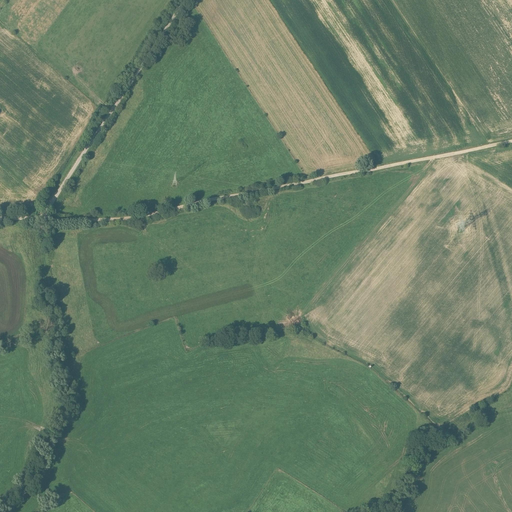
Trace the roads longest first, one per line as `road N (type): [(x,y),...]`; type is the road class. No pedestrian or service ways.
road 1 (track): [(511,141),(138,217),(42,218)]
road 2 (track): [(42,218),(183,0)]
